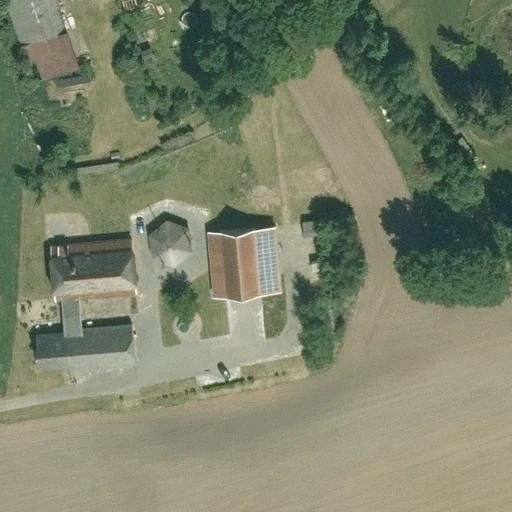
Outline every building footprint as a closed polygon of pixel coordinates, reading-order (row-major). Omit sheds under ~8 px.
[(5,0),(12,20),(21,45),(33,82),(80,67),(68,29),(57,0),(5,0)] [(73,32),(82,28),(75,12),(66,16),(73,32)] [(478,158),(472,149),(464,154),(470,163),(478,158)] [(305,236),(321,235),(319,219),(303,221),(305,236)] [(173,265),(192,251),(189,228),(169,220),(149,235),(152,258),(173,265)] [(219,230),(224,295),(263,292),(257,226),(219,230)] [(99,365),(95,327),(83,328),(80,302),(139,296),(134,242),(54,250),(59,304),(62,303),(65,332),(36,335),(40,369),(70,366),(70,368),(99,365)]
